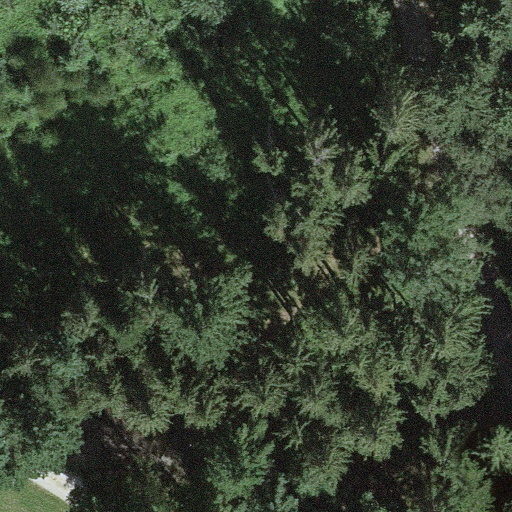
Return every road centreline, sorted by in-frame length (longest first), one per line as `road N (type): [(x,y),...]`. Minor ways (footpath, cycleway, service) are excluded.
road 1 (track): [(415,0),(511,352)]
road 2 (track): [(0,445),(101,511)]
